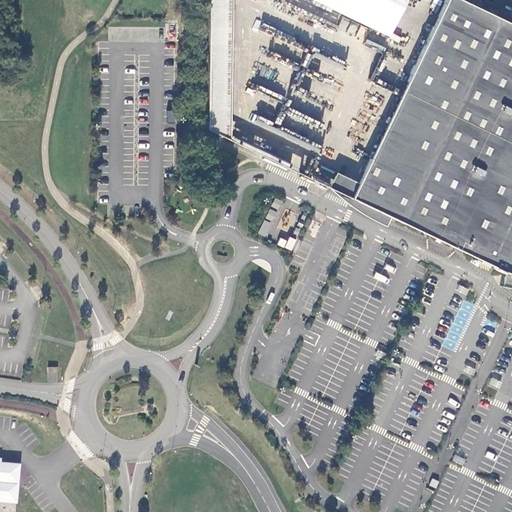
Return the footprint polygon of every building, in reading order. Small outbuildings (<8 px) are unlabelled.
[(208,0),(207,128),(229,138),(231,0),(208,0)] [(311,0),(393,36),(409,0),(311,0)] [(445,0),(419,54),(352,197),(442,241),(496,266),(496,267),(496,268),(497,270),(499,271),(502,272),(504,272),(505,272),(505,271),(504,278),(503,286),(511,287),(511,286),(511,22),(466,0),(445,0)] [(275,198),(271,207),(279,210),(283,202),(275,198)] [(461,300),(444,347),(456,351),(474,304),(461,300)] [(0,503),(16,505),(18,483),(19,465),(0,463),(1,459),(0,459),(0,503)]
